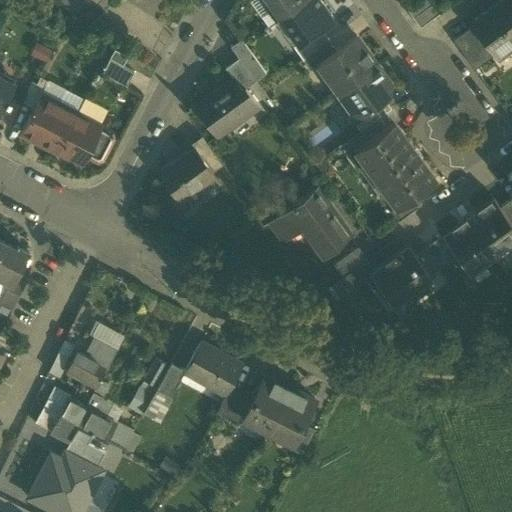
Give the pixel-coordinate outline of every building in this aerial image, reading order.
[(266,0),(280,18),(305,0),(266,0)] [(320,0),(305,0),(280,18),(298,43),(299,44),(321,28),(334,18),(320,0)] [(429,0),(417,0),(405,9),(419,28),(439,13),(429,0)] [(511,0),(493,0),(487,4),(511,39),(511,0)] [(511,46),(511,39),(487,4),(468,18),(473,26),(480,35),(487,45),(494,55),(496,58),(511,46)] [(473,26),(453,40),(460,50),(480,35),(473,26)] [(321,28),(299,44),(298,43),(294,46),(303,58),(329,39),(321,28)] [(336,49),(317,62),(318,64),(337,90),(376,62),(356,35),(336,49)] [(480,35),(460,50),(467,59),(487,45),(480,35)] [(267,73),(242,39),(231,46),(239,57),(256,80),(267,73)] [(329,39),(303,58),(311,69),(318,64),(317,62),(336,49),(329,39)] [(487,45),(467,59),(474,69),(494,55),(487,45)] [(128,56),(115,48),(109,57),(109,58),(123,65),(128,56)] [(256,80),(239,57),(225,67),(234,79),(235,78),(243,88),(245,86),(246,88),(256,80)] [(123,65),(109,58),(102,72),(126,85),(133,71),(123,65)] [(376,62),(337,90),(351,109),(364,112),(365,112),(384,98),(389,94),(391,83),(376,62)] [(15,83),(0,75),(0,111),(6,100),(8,102),(10,98),(8,96),(15,83)] [(40,76),(36,83),(32,80),(22,100),(34,106),(41,93),(48,81),(48,80),(40,76)] [(234,79),(195,106),(216,135),(258,105),(246,88),(245,86),(243,88),(235,78),(234,79)] [(41,93),(34,106),(21,132),(57,151),(77,112),(41,93)] [(365,112),(364,112),(363,119),(356,125),(360,130),(373,121),(391,107),(384,98),(365,112)] [(391,107),(373,121),(380,130),(393,121),(398,117),(391,107)] [(100,124),(77,112),(57,151),(80,163),(86,152),(93,155),(106,151),(113,137),(113,136),(112,133),(111,132),(99,125),(100,124)] [(380,130),(353,149),(395,207),(411,197),(435,179),(393,121),(380,130)] [(218,157),(202,135),(192,143),(195,148),(207,165),(218,157)] [(195,148),(172,165),(171,163),(159,171),(179,200),(215,174),(207,165),(195,148)] [(331,204),(317,186),(271,219),(275,225),(277,224),(286,235),(304,222),(326,252),(349,235),(328,206),(331,204)] [(395,207),(391,211),(398,221),(418,207),(411,197),(395,207)] [(493,197),(442,234),(457,255),(469,273),(506,246),(504,243),(511,236),(511,223),(500,207),(493,197)] [(511,203),(510,200),(500,207),(511,223),(511,203)] [(457,255),(442,234),(425,246),(440,268),(457,255)] [(17,249),(3,242),(0,248),(0,276),(13,283),(14,283),(18,275),(29,252),(18,247),(17,249)] [(374,268),(369,272),(370,273),(392,304),(431,276),(430,275),(415,254),(408,244),(374,268)] [(357,245),(332,263),(342,276),(366,258),(357,245)] [(440,268),(425,246),(415,254),(430,275),(440,268)] [(342,276),(331,284),(340,295),(370,273),(369,272),(374,268),(367,258),(342,276)] [(18,275),(14,283),(13,283),(8,293),(4,292),(0,300),(13,306),(26,279),(18,275)] [(102,339),(91,334),(81,353),(92,358),(102,339)] [(75,343),(64,338),(49,370),(59,375),(75,343)] [(102,339),(92,358),(106,365),(105,366),(107,367),(117,347),(102,339)] [(242,363),(201,340),(185,369),(184,370),(226,393),(229,387),(242,363)] [(81,353),(77,351),(68,369),(97,383),(98,379),(105,366),(106,365),(92,358),(81,353)] [(166,363),(156,358),(144,379),(154,384),(166,363)] [(171,361),(156,388),(170,395),(184,370),(185,369),(171,361)] [(290,386),(265,373),(253,397),(243,416),(245,417),(268,429),(290,386)] [(93,431),(107,439),(116,421),(105,416),(110,407),(99,402),(109,384),(98,379),(97,383),(85,405),(76,423),(93,431)] [(290,386),(268,429),(291,441),(292,441),(302,422),(315,399),(290,386)] [(253,397),(229,387),(226,393),(217,409),(243,422),(245,417),(243,416),(253,397)] [(58,411),(48,432),(67,441),(76,423),(85,405),(69,397),(61,413),(58,411)] [(60,404),(48,398),(36,421),(47,427),(60,404)] [(132,429),(116,421),(107,439),(123,447),(132,429)] [(302,422),(292,441),(291,441),(289,445),(301,452),(313,427),(302,422)] [(46,445),(21,493),(49,507),(59,511),(85,511),(106,472),(96,467),(104,451),(87,443),(93,431),(76,423),(67,441),(61,452),(46,445)]
